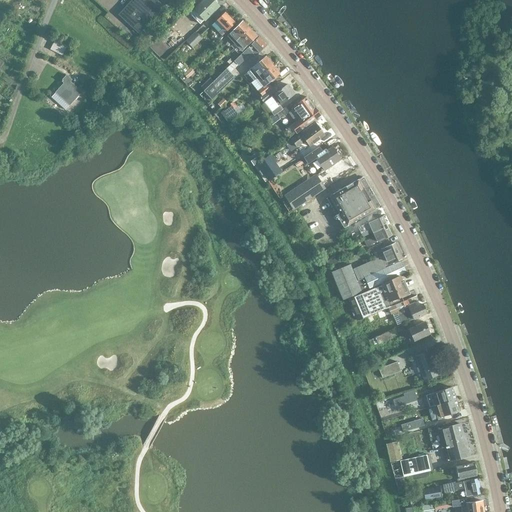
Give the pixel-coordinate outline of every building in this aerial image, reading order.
[(139,34),(164,7),(158,2),(160,0),(159,0),(132,0),(119,14),(129,24),(127,27),(136,36),(139,33),(139,34)] [(213,0),(204,0),(190,14),(200,24),(219,6),(213,0)] [(177,22),(185,13),(179,7),(171,15),(177,22)] [(216,20),(223,27),(218,32),(222,36),(236,23),(225,12),(216,20)] [(243,20),(227,36),(234,43),(250,28),(243,20)] [(250,28),(234,43),(231,46),(238,53),(241,51),(242,51),(257,36),(250,28)] [(193,48),(202,39),(195,32),(186,41),(193,48)] [(259,37),(251,44),(243,53),(247,58),(252,53),(256,56),(259,53),(267,45),(259,37)] [(55,40),(50,49),(63,56),(68,46),(56,40),(55,40)] [(266,56),(249,70),(253,74),(250,77),(253,81),(273,65),(266,56)] [(214,81),(205,89),(204,91),(212,100),(215,103),(222,95),(219,93),(235,77),(230,72),(238,65),(234,61),(227,68),(214,81)] [(184,74),(187,70),(180,62),(176,66),(184,74)] [(273,65),(253,81),(257,78),(260,82),(259,83),(263,87),(280,74),(273,65)] [(187,79),(195,72),(191,68),(184,74),(187,79)] [(210,77),(210,78),(206,73),(198,80),(203,85),(202,85),(205,89),(214,81),(210,77)] [(67,75),(64,78),(62,81),(64,83),(51,97),(65,110),(69,105),(82,92),(70,81),(72,80),(67,75)] [(271,89),(260,97),(264,103),(273,96),(279,105),(295,94),(288,84),(275,94),(271,89)] [(226,104),(231,98),(228,95),(222,100),(226,104)] [(307,96),(296,105),(289,110),(286,107),(283,109),(279,105),(273,110),(276,114),(268,120),(272,124),(280,119),(285,127),(314,106),(307,96)] [(314,106),(285,127),(287,128),(285,130),(286,131),(280,135),(285,142),(291,138),(297,134),(321,116),(314,106)] [(315,122),(291,139),(289,141),(277,149),(283,158),(296,149),(297,148),(297,147),(306,141),(310,147),(325,136),(315,122)] [(333,146),(323,153),(319,147),(307,155),(311,161),(316,158),(324,171),(342,159),(333,146)] [(263,170),(269,166),(265,160),(259,164),(263,170)] [(316,175),(292,191),(285,196),(294,210),(325,189),(316,175)] [(359,179),(329,196),(330,197),(327,198),(336,215),(337,215),(344,228),(376,209),(359,179)] [(368,223),(358,228),(361,234),(371,229),(373,232),(387,225),(383,216),(368,222),(368,223)] [(353,230),(363,225),(360,219),(350,224),(353,230)] [(387,225),(373,232),(374,236),(364,241),(367,246),(377,242),(392,235),(387,225)] [(395,243),(381,249),(387,265),(401,259),(395,243)] [(329,266),(340,262),(338,256),(327,260),(329,266)] [(401,261),(386,268),(381,256),(353,269),(358,281),(364,278),(369,289),(406,272),(401,261)] [(343,300),(362,292),(350,264),(331,272),(343,300)] [(400,276),(381,284),(381,285),(348,299),(357,321),(367,317),(403,301),(401,296),(407,294),(400,276)] [(332,305),(342,301),(337,287),(327,291),(332,305)] [(406,300),(367,317),(369,324),(375,322),(394,313),(399,326),(409,321),(412,320),(428,314),(423,303),(417,306),(415,302),(408,305),(406,300)] [(414,342),(431,334),(425,321),(408,329),(414,342)] [(389,331),(375,337),(369,340),(371,346),(378,343),(378,344),(392,338),(389,331)] [(430,350),(415,355),(418,366),(416,367),(418,373),(420,372),(424,380),(439,375),(430,350)] [(398,360),(380,367),(383,376),(402,370),(398,360)] [(452,386),(435,392),(439,404),(456,399),(452,386)] [(416,400),(413,391),(403,394),(404,397),(393,400),(396,407),(416,400)] [(456,399),(439,404),(443,416),(460,411),(456,399)] [(403,432),(425,426),(422,418),(401,425),(403,432)] [(459,423),(441,428),(446,448),(451,447),(455,458),(450,460),(450,461),(470,455),(465,438),(464,438),(459,423)] [(443,448),(438,430),(428,432),(433,451),(443,448)] [(400,453),(399,448),(398,448),(397,442),(387,444),(390,461),(401,459),(400,453)] [(404,477),(431,471),(427,455),(400,461),(404,477)] [(474,462),(455,466),(458,479),(476,475),(474,462)] [(479,478),(463,481),(455,483),(456,490),(464,488),(466,497),(482,493),(479,478)] [(425,500),(442,497),(440,486),(423,489),(425,500)] [(484,511),(483,501),(465,503),(466,511),(484,511)]
